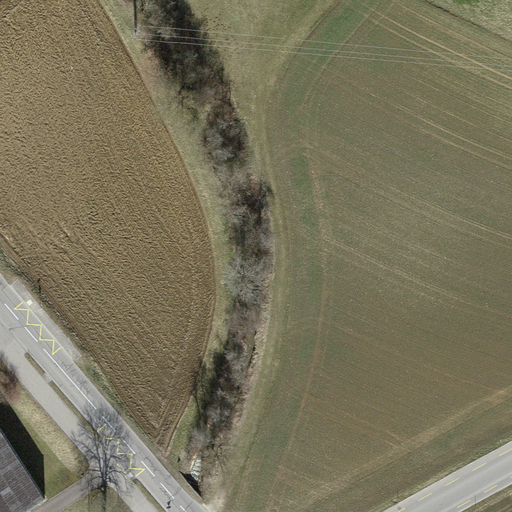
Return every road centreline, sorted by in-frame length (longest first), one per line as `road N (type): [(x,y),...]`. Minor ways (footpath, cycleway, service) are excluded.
road 1 (track): [(215,511),(251,428),(279,316),(287,219),(269,108),(292,50),(338,0)]
road 2 (tertiary): [(0,296),(185,511)]
